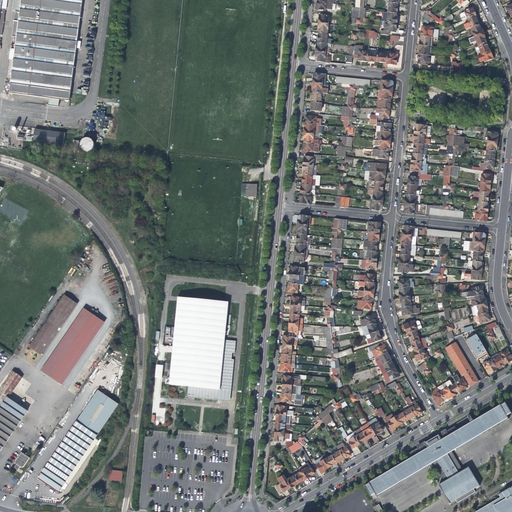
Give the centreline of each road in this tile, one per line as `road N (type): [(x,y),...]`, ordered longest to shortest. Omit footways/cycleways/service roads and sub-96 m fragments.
road 1 (secondary): [(275,204),(247,510)]
road 2 (residential): [(436,420),(384,307),(390,216)]
road 3 (residential): [(436,420),(281,511)]
road 4 (secondary): [(289,63),(275,204)]
road 5 (residential): [(390,216),(405,76)]
